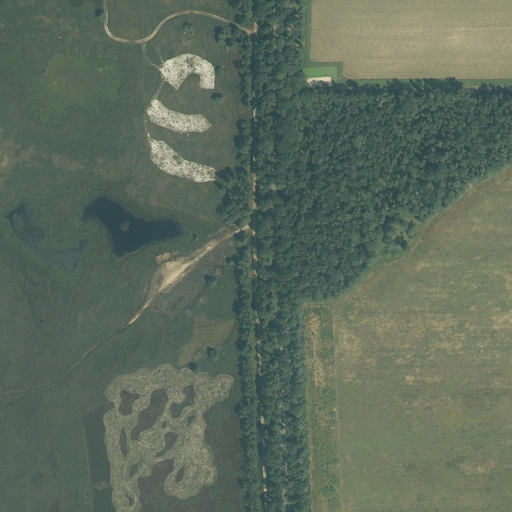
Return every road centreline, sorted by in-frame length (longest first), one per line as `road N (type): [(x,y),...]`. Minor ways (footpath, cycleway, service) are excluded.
road 1 (secondary): [(286,511),(275,261),(276,0)]
road 2 (track): [(256,0),(267,511)]
road 3 (track): [(333,303),(343,511)]
road 4 (track): [(105,0),(104,25),(114,39),(149,40),(182,13),(220,19),(256,38)]
road 5 (track): [(511,161),(434,219),(409,254),(372,270)]
road 6 (track): [(346,298),(511,247)]
road 7 (track): [(255,220),(212,246),(122,329)]
